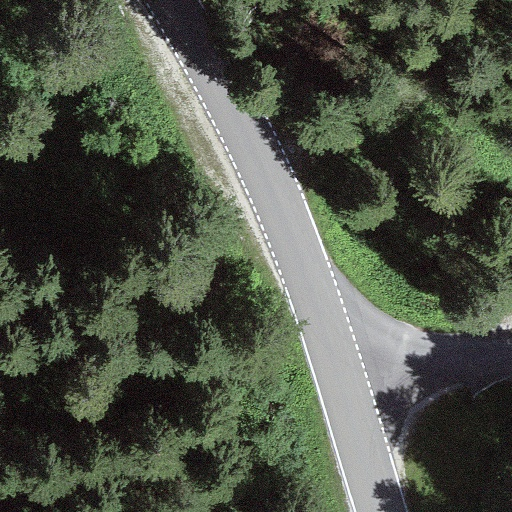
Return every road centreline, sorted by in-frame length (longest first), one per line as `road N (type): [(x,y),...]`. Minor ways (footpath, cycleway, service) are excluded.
road 1 (tertiary): [(382,511),(274,190),(170,0)]
road 2 (track): [(342,384),(511,352)]
